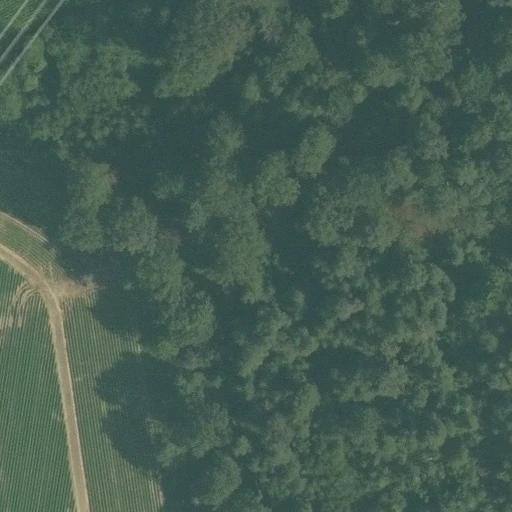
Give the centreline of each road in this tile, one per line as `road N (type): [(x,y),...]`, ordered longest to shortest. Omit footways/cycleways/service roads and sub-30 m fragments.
road 1 (track): [(293,169),(248,181),(229,197),(197,260),(152,281),(147,297),(179,511)]
road 2 (track): [(0,180),(152,281)]
